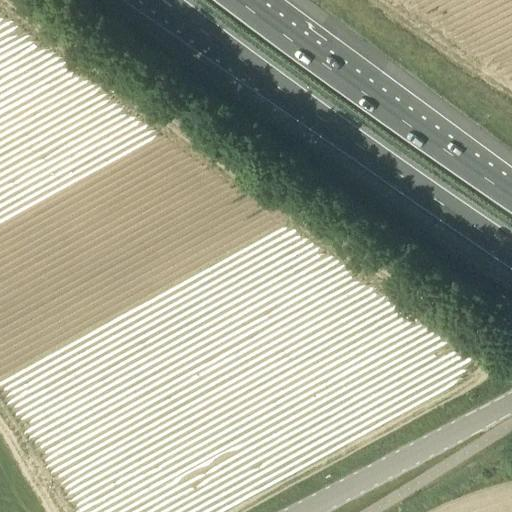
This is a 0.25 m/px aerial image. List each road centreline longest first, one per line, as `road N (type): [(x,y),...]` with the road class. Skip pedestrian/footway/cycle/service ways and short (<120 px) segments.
road 1 (motorway): [(156,0),(511,252)]
road 2 (motorway): [(511,197),(237,0)]
road 3 (tertiary): [(303,511),(511,404)]
